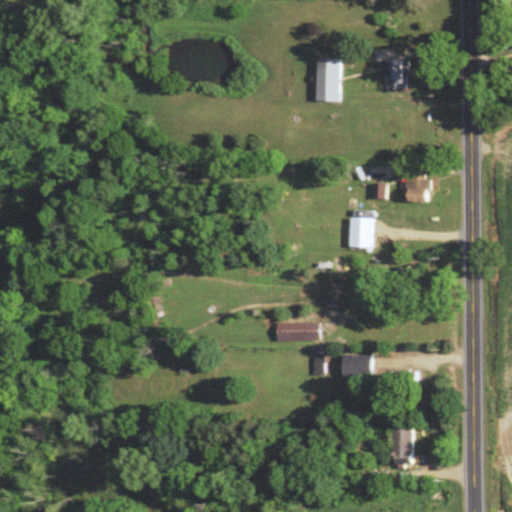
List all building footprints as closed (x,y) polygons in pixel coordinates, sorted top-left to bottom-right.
[(321,104),(345,104),(345,62),(321,62),(321,104)] [(414,63),(384,63),(384,81),(390,81),(390,92),(414,92),(414,63)] [(409,121),(409,104),(381,104),(381,121),(409,121)] [(350,110),(350,152),(371,152),(371,110),(350,110)] [(412,204),(437,204),(437,178),(412,178),(412,204)] [(341,336),(358,336),(358,317),(341,317),(341,336)] [(283,345),(325,345),(325,326),(283,326),(283,345)] [(379,357),(344,359),(344,379),(379,378),(379,357)] [(399,430),(399,468),(420,468),(420,430),(399,430)]
